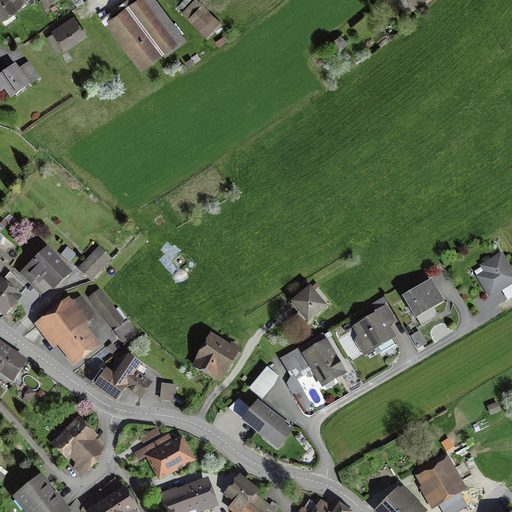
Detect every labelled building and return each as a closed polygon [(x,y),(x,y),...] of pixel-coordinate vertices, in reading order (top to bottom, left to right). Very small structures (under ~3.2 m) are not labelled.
[(0,0),(0,16),(5,23),(14,17),(10,10),(22,2),(20,0),(0,0)] [(154,0),(129,0),(103,20),(140,70),(183,38),(154,0)] [(195,0),(183,13),(207,36),(219,24),(195,0)] [(74,19),(47,36),(57,52),(84,35),(74,19)] [(340,37),(333,43),(335,46),(332,49),(335,52),(346,44),(340,37)] [(15,66),(0,76),(0,82),(9,96),(37,78),(28,65),(19,71),(15,66)] [(100,248),(82,267),(81,268),(90,277),(109,257),(100,248)] [(46,250),(20,273),(28,282),(39,272),(53,287),(68,273),(46,250)] [(511,273),(502,256),(475,271),(489,295),(511,282),(511,273)] [(9,273),(0,282),(0,309),(1,311),(8,303),(11,305),(26,288),(9,273)] [(431,281),(405,296),(421,325),(436,316),(431,307),(443,301),(431,281)] [(310,288),(292,303),(306,320),(324,305),(310,288)] [(100,291),(91,298),(117,333),(125,327),(100,291)] [(58,299),(39,314),(44,321),(37,326),(51,344),(56,339),(73,362),(96,344),(82,326),(95,316),(80,298),(73,304),(68,297),(61,303),(58,299)] [(387,309),(355,326),(369,352),(378,347),(381,353),(393,346),(389,338),(393,336),(385,323),(393,319),(387,309)] [(129,324),(125,327),(117,333),(125,343),(136,335),(129,324)] [(418,331),(410,336),(417,350),(426,345),(418,331)] [(233,362),(239,352),(213,338),(207,348),(233,362)] [(326,343),(305,355),(322,383),(342,371),(326,343)] [(0,371),(13,379),(23,364),(0,348),(0,371)] [(218,368),(226,373),(233,362),(207,348),(197,365),(214,375),(218,368)] [(102,368),(93,380),(92,383),(115,400),(125,386),(140,397),(150,383),(141,376),(146,369),(128,356),(113,376),(102,368)] [(297,380),(311,372),(306,364),(292,373),(287,384),(303,411),(312,406),(297,380)] [(265,368),(250,387),(261,395),(275,377),(265,368)] [(173,387),(162,385),(160,399),(171,401),(173,387)] [(258,403),(246,419),(279,444),(291,428),(258,403)] [(79,421),(67,431),(96,463),(102,448),(97,441),(95,443),(91,438),(94,435),(79,421)] [(67,431),(54,443),(67,457),(72,453),(79,460),(73,465),(82,475),(96,463),(67,431)] [(146,447),(160,473),(182,462),(183,465),(193,459),(181,437),(170,443),(166,436),(146,447)] [(446,462),(420,475),(422,480),(435,505),(461,492),(446,462)] [(241,477),(228,493),(236,499),(231,506),(238,511),(256,511),(252,508),(261,496),(257,493),(258,490),(241,477)] [(40,478),(18,496),(30,511),(66,511),(67,511),(40,478)] [(115,478),(88,499),(93,507),(122,488),(115,478)] [(180,488),(161,495),(167,511),(192,511),(213,505),(204,482),(181,491),(180,488)] [(421,511),(400,489),(378,510),(380,511),(421,511)] [(125,492),(108,504),(113,511),(128,511),(127,510),(134,505),(125,492)] [(310,511),(306,510),(304,511),(347,511),(336,505),(333,510),(320,502),(313,511),(310,511)]
